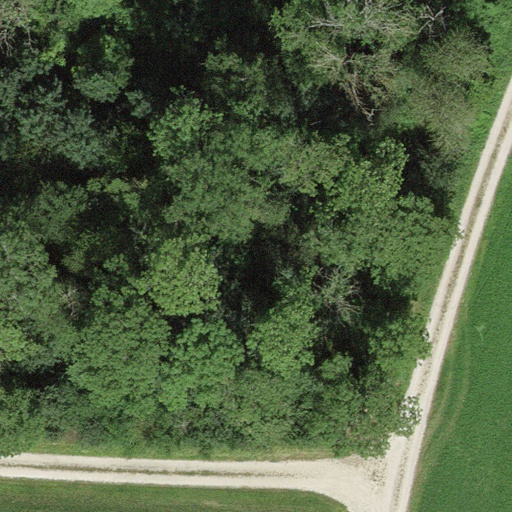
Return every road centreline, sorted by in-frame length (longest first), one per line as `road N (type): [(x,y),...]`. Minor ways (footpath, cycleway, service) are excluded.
road 1 (track): [(380,511),(511,87)]
road 2 (track): [(0,468),(384,487)]
